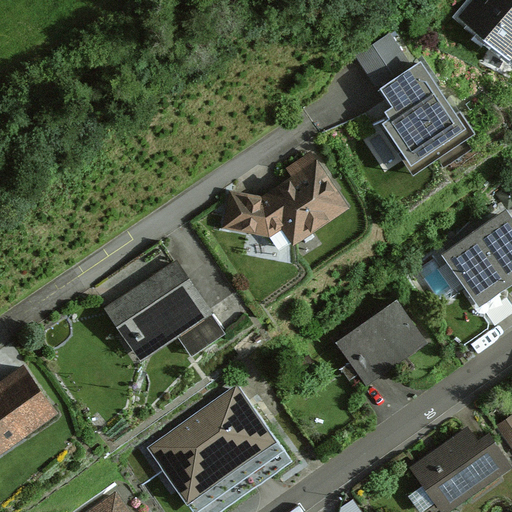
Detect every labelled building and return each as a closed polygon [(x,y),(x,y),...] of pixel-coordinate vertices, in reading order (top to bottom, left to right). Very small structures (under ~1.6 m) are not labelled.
[(511,55),(511,53),(511,0),(471,0),(460,14),(511,55)] [(356,49),(370,75),(406,55),(392,29),(356,49)] [(466,118),(422,53),(380,82),(391,98),(384,103),(389,111),(383,115),(411,155),(466,118)] [(325,156),(272,189),(227,187),(226,231),(276,232),(287,250),(357,207),(325,156)] [(479,297),(511,272),(511,206),(507,200),(442,248),(479,297)] [(177,254),(104,305),(141,357),(176,332),(191,353),(224,330),(209,309),(213,306),(177,254)] [(368,379),(427,335),(396,294),(337,338),(368,379)] [(0,452),(55,409),(24,369),(0,387),(0,452)] [(237,381),(149,444),(196,509),(284,446),(237,381)] [(511,412),(496,424),(511,447),(511,412)] [(445,510),(511,462),(511,457),(490,426),(478,435),(469,422),(411,463),(445,510)] [(134,511),(118,488),(82,511),(134,511)] [(328,511),(367,511),(356,494),(328,511)]
